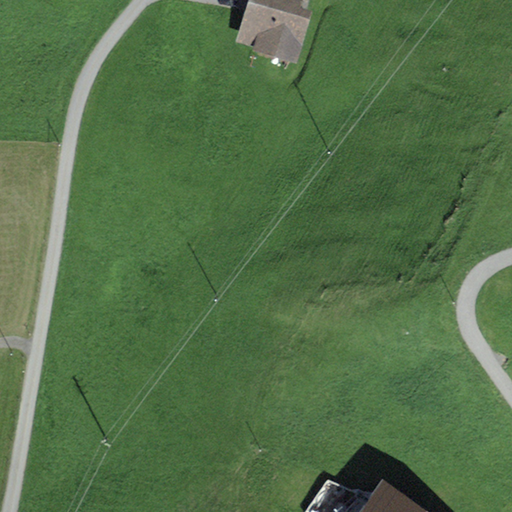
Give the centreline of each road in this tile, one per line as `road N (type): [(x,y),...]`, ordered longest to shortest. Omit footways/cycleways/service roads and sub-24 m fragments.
road 1 (unclassified): [(6,511),(78,110),(108,43),(139,0)]
road 2 (track): [(511,263),(474,281),(459,312),(467,345),(511,401)]
